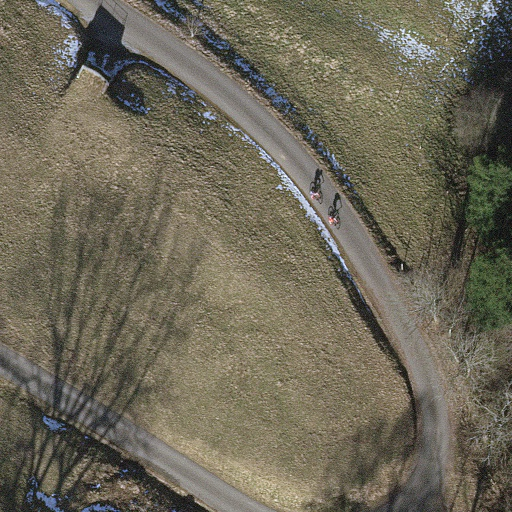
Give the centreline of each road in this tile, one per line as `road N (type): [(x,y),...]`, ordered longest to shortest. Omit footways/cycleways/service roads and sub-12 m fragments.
road 1 (residential): [(89,0),(227,99),(341,228),(421,355),(435,446),(403,511)]
road 2 (residential): [(238,511),(0,368)]
